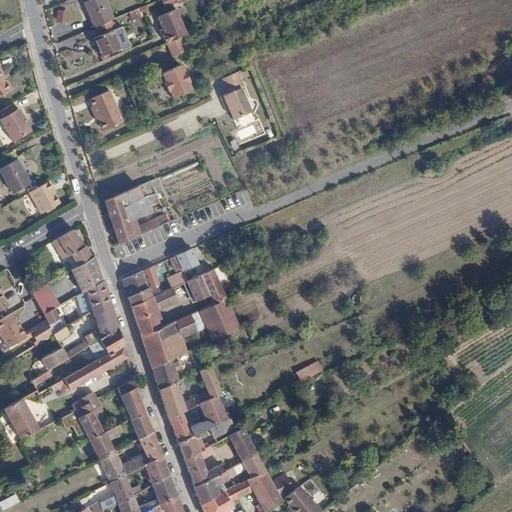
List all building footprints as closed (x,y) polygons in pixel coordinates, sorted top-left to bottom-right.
[(91,0),(83,4),(93,28),(94,28),(109,21),(112,20),(103,0),(91,0)] [(161,8),(181,0),(160,0),(161,1),(149,5),(153,16),(163,12),(161,8)] [(230,0),(227,1),(230,11),(235,9),(258,0),(230,0)] [(263,0),(235,11),(239,22),(295,0),(263,0)] [(142,16),(138,8),(125,14),(129,22),(142,16)] [(181,36),(186,33),(175,8),(156,17),(164,34),(162,35),(165,43),(166,43),(181,36)] [(66,24),(67,11),(55,10),(55,23),(66,24)] [(109,21),(94,28),(98,37),(94,39),(101,56),(119,48),(116,41),(125,37),(121,28),(114,31),(109,21)] [(187,50),(181,36),(166,43),(172,56),(187,50)] [(125,37),(116,41),(120,50),(129,46),(125,37)] [(181,72),(178,65),(160,73),(163,80),(161,80),(166,91),(167,91),(170,98),(188,90),(185,83),(187,82),(182,72),(181,72)] [(227,111),(231,121),(249,114),(239,88),(242,87),(236,72),(221,78),(227,93),(219,97),(222,105),(225,105),(227,111)] [(0,96),(11,90),(5,79),(3,81),(0,75),(0,96)] [(125,121),(111,90),(88,100),(95,116),(96,115),(99,121),(98,121),(103,131),(125,121)] [(16,109),(12,103),(0,109),(0,120),(12,140),(31,129),(26,120),(25,121),(23,117),(24,116),(19,107),(16,109)] [(29,183),(15,159),(0,167),(0,172),(12,192),(29,183)] [(52,187),(48,180),(28,192),(40,213),(59,202),(51,188),(52,187)] [(157,192),(151,180),(139,185),(144,198),(157,192)] [(139,185),(104,199),(119,244),(141,234),(137,226),(134,217),(129,205),(144,198),(139,185)] [(149,211),(144,198),(129,205),(134,217),(149,211)] [(141,234),(171,221),(167,213),(137,226),(141,234)] [(70,253),(76,265),(91,256),(84,244),(82,245),(72,229),(57,238),(62,247),(56,250),(61,259),(70,253)] [(57,238),(51,241),(56,250),(62,247),(57,238)] [(196,263),(191,249),(168,259),(172,267),(178,264),(181,270),(196,263)] [(80,292),(102,280),(103,279),(100,280),(92,256),(91,256),(76,265),(69,270),(80,292)] [(178,264),(172,267),(174,272),(181,270),(178,264)] [(226,299),(226,298),(212,269),(185,281),(192,296),(195,304),(212,297),(214,304),(226,299)] [(121,279),(129,306),(152,296),(158,293),(154,283),(146,286),(141,270),(121,279)] [(166,278),(169,288),(187,280),(184,270),(166,278)] [(75,302),(80,317),(81,316),(86,313),(90,311),(91,310),(109,302),(102,280),(80,292),(81,292),(85,291),(86,294),(80,296),(81,301),(75,302)] [(192,296),(185,281),(169,288),(158,293),(152,296),(157,311),(192,296)] [(36,304),(46,298),(40,287),(30,294),(36,304)] [(0,311),(9,306),(5,299),(2,300),(0,295),(0,293),(1,293),(2,293),(0,289),(0,311)] [(152,296),(129,306),(140,337),(159,328),(157,323),(160,322),(157,311),(152,296)] [(41,315),(52,308),(46,298),(36,304),(41,315)] [(214,304),(200,310),(213,339),(239,328),(226,299),(214,304)] [(98,339),(116,328),(117,328),(109,302),(91,310),(96,329),(83,338),(88,345),(98,339)] [(44,320),(47,325),(58,318),(52,308),(41,315),(44,320)] [(23,334),(10,314),(0,320),(0,335),(7,347),(17,342),(25,337),(23,334)] [(159,328),(140,337),(150,366),(174,356),(185,351),(180,336),(196,330),(190,314),(159,328)] [(40,342),(52,334),(44,320),(32,328),(35,334),(40,342)] [(32,328),(23,334),(25,337),(17,342),(19,344),(35,334),(32,328)] [(66,333),(63,328),(61,328),(52,334),(55,340),(66,333)] [(106,353),(121,345),(116,328),(98,339),(106,353)] [(68,389),(125,357),(121,345),(106,353),(49,385),(52,390),(64,383),(68,389)] [(41,359),(47,370),(66,359),(60,348),(41,359)] [(174,356),(150,366),(157,389),(177,380),(173,367),(177,365),(174,356)] [(318,361),(294,370),(298,380),(322,371),(318,361)] [(177,380),(157,389),(166,417),(180,412),(198,404),(216,396),(221,394),(214,377),(210,365),(198,371),(206,391),(190,398),(182,402),(178,391),(185,388),(181,378),(177,380)] [(47,370),(29,380),(33,386),(51,377),(47,370)] [(129,419),(143,412),(132,379),(115,388),(129,419)] [(38,390),(42,399),(52,394),(48,386),(38,390)] [(83,405),(95,398),(92,392),(80,399),(83,405)] [(180,412),(166,417),(176,442),(197,433),(209,427),(226,418),(216,396),(198,404),(205,421),(195,423),(186,426),(180,412)] [(99,406),(95,398),(83,405),(80,406),(74,410),(71,411),(75,418),(91,410),(99,406)] [(20,440),(37,430),(22,401),(4,411),(20,440)] [(74,410),(80,406),(78,402),(71,405),(74,410)] [(101,411),(99,406),(91,410),(94,415),(101,411)] [(88,441),(103,433),(94,415),(91,410),(75,418),(72,420),(74,425),(78,423),(88,441)] [(136,440),(151,432),(143,412),(129,419),(136,440)] [(229,417),(226,418),(209,427),(214,437),(225,433),(235,427),(229,417)] [(98,460),(114,451),(108,440),(122,433),(118,425),(103,433),(88,441),(98,460)] [(242,462),(257,454),(242,427),(237,430),(227,435),(242,462)] [(143,465),(161,456),(151,432),(136,440),(143,465)] [(197,433),(176,442),(183,460),(203,448),(197,433)] [(203,448),(183,460),(193,486),(223,471),(220,465),(205,470),(201,459),(213,453),(209,446),(203,448)] [(108,483),(124,475),(114,451),(98,460),(108,483)] [(265,471),(257,454),(242,462),(250,478),(261,473),(265,471)] [(151,485),(168,476),(161,456),(143,465),(151,485)] [(223,471),(193,486),(200,504),(221,493),(217,484),(228,479),(223,471)] [(270,480),(265,471),(261,473),(250,478),(246,480),(252,492),(259,504),(262,511),(280,499),(280,498),(293,489),(285,473),(270,480)] [(132,495),(124,475),(108,483),(117,503),(132,495)] [(175,495),(168,476),(151,485),(154,494),(144,499),(147,503),(149,509),(153,507),(175,495)] [(252,492),(246,480),(238,483),(234,486),(230,488),(236,499),(252,492)] [(289,504),(287,506),(292,511),(294,511),(295,511),(318,511),(322,509),(316,502),(315,503),(300,486),(293,490),(291,491),(283,497),(289,504)] [(221,493),(200,504),(203,511),(225,511),(233,508),(228,502),(236,499),(230,488),(221,493)] [(316,502),(323,497),(319,491),(312,495),(316,502)] [(102,511),(138,511),(132,495),(117,503),(102,511)] [(161,511),(182,511),(175,495),(153,507),(154,511),(159,511),(161,511)]
